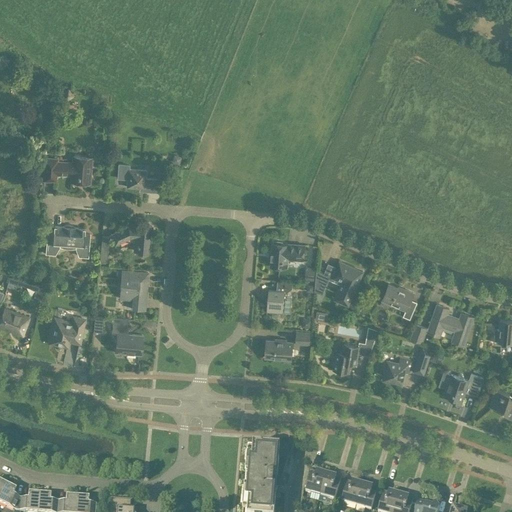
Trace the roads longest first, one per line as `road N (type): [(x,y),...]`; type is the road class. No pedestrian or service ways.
road 1 (residential): [(511,473),(382,429),(198,403)]
road 2 (residential): [(511,296),(441,280),(295,221),(252,217)]
road 3 (residential): [(198,403),(78,390),(0,368)]
road 4 (residential): [(173,210),(165,320),(174,337),(203,350)]
road 5 (residential): [(156,490),(41,478),(0,462)]
road 6 (residential): [(203,350),(242,328),(252,217)]
road 7 (residential): [(173,210),(43,199)]
